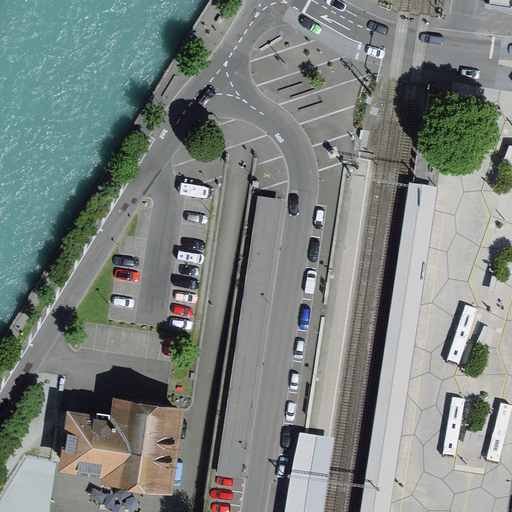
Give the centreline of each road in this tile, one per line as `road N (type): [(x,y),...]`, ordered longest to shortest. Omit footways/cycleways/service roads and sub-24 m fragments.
road 1 (residential): [(213,79),(285,129),(301,167),(249,511)]
road 2 (residential): [(0,409),(185,110),(213,79)]
road 3 (residential): [(313,0),(386,36),(460,52)]
